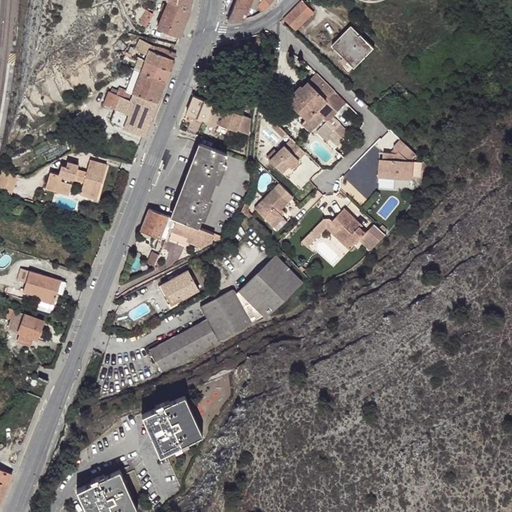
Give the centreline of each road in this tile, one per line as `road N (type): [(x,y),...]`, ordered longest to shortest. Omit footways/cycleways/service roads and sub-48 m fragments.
road 1 (secondary): [(203,32),(14,511)]
road 2 (residential): [(269,19),(369,117),(367,134),(325,181)]
road 3 (unknown): [(83,335),(115,344),(146,334),(233,280),(259,250)]
